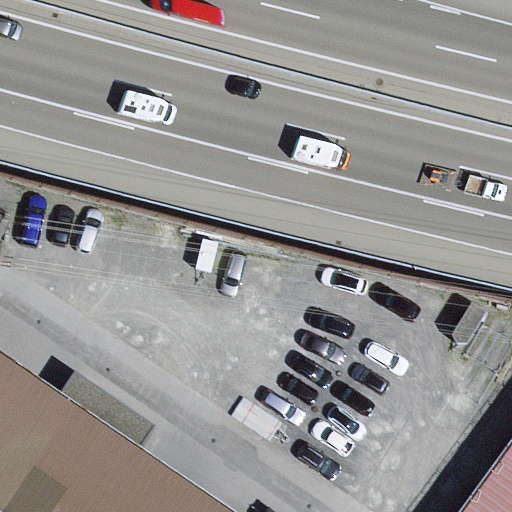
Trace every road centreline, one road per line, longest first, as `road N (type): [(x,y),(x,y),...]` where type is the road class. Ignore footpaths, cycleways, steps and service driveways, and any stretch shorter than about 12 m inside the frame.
road 1 (motorway): [(0,51),(348,152),(511,184)]
road 2 (motorway): [(511,69),(237,0)]
